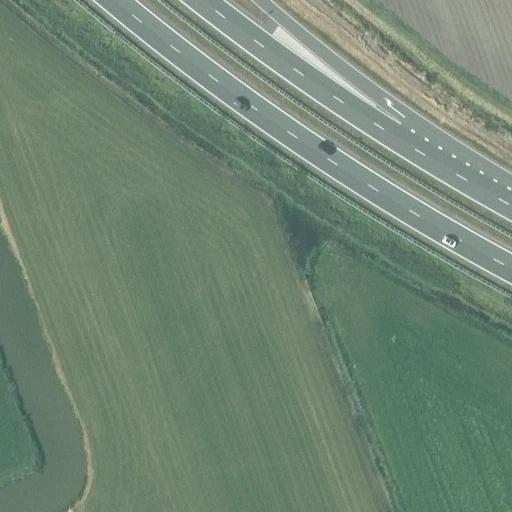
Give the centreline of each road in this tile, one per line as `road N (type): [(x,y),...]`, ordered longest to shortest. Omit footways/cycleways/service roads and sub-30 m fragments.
road 1 (trunk): [(112,0),(310,148),(511,266)]
road 2 (trunk): [(426,153),(199,0)]
road 3 (trunk): [(426,153),(261,0)]
